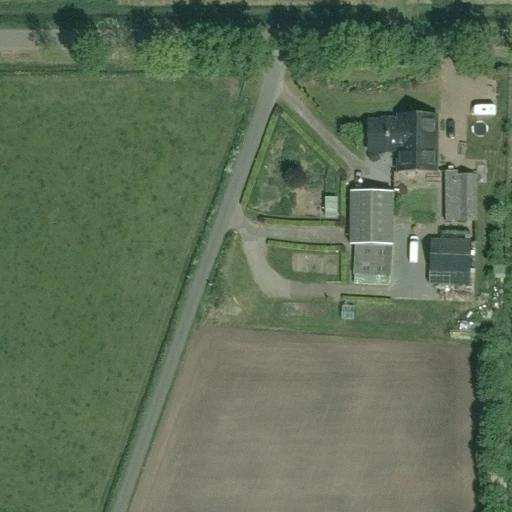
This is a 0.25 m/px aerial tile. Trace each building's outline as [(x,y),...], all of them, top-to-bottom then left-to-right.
[(403,141),(409,141),(409,150),(398,150),(398,151),(398,173),(436,173),(437,116),(398,116),(398,120),(397,120),(396,133),(403,133),(403,141)] [(396,133),(397,120),(394,120),(394,119),(382,119),(382,124),(368,124),(368,151),(398,151),(398,150),(409,150),(409,141),(403,141),(403,133),(396,133)] [(475,177),(457,178),(458,222),(477,221),(475,177)] [(354,276),(389,278),(390,247),(391,193),(349,193),(348,246),(354,246),(354,276)] [(331,196),(332,216),(343,215),(342,196),(331,196)] [(470,242),(431,241),(430,273),(470,274),(470,242)] [(430,285),(453,286),(453,274),(430,273),(430,285)]
